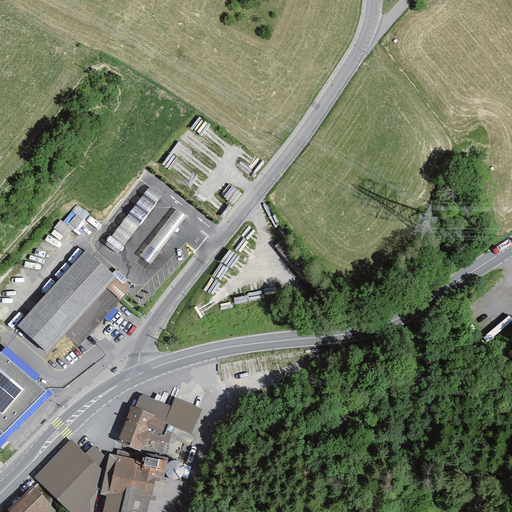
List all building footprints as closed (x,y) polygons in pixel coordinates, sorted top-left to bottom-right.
[(77,204),(58,229),(69,237),(88,212),(77,204)] [(131,289),(87,249),(18,325),(49,353),(66,335),(79,347),(121,301),(131,289)] [(0,429),(4,433),(41,388),(3,356),(0,359),(0,429)] [(173,407),(141,395),(136,408),(133,407),(119,440),(143,450),(144,446),(146,446),(149,439),(159,442),(159,441),(166,444),(173,427),(193,435),(204,409),(176,398),(173,407)] [(71,440),(35,478),(69,511),(92,511),(95,510),(99,490),(97,488),(102,470),(100,468),(105,457),(94,446),(86,454),(85,453),(93,444),(82,434),(74,442),(71,440)] [(117,456),(112,455),(102,496),(107,497),(103,511),(177,511),(185,483),(178,481),(171,479),(166,478),(167,473),(169,465),(170,459),(146,454),(145,457),(118,451),(117,456)] [(173,462),(169,465),(167,473),(169,477),(171,479),(178,481),(182,479),(185,476),(186,473),(186,469),(184,465),(181,462),(177,461),(173,462)] [(57,511),(33,487),(7,511),(57,511)]
